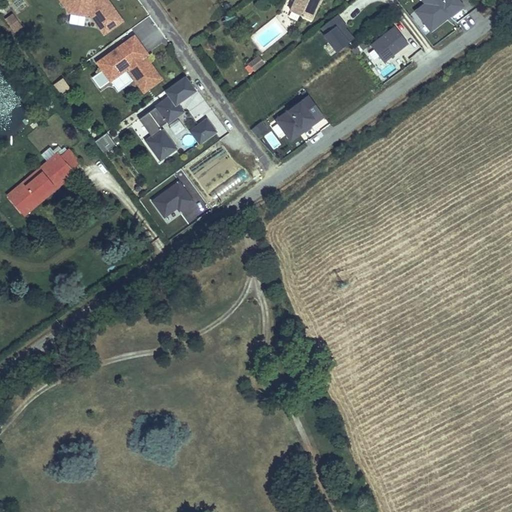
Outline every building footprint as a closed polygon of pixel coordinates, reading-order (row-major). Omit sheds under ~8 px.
[(60,0),(69,12),(71,0),(60,0)] [(122,21),(107,0),(106,0),(104,1),(103,0),(71,0),(69,12),(86,15),(89,13),(104,34),(122,21)] [(318,4),(319,0),(295,0),(290,11),(311,20),(316,8),(314,7),(316,4),(318,4)] [(419,0),(424,6),(414,13),(431,35),(465,8),(458,0),(419,0)] [(20,26),(13,16),(6,20),(14,30),(20,26)] [(322,29),(327,35),(323,38),(337,56),(355,41),(346,29),(348,27),(339,16),(322,29)] [(409,45),(414,41),(400,22),(395,26),(409,45)] [(385,64),(409,45),(395,27),(371,46),(385,64)] [(143,62),(141,58),(144,56),(147,54),(134,36),(97,63),(103,70),(110,80),(125,70),(127,68),(144,91),(161,79),(147,59),(143,62)] [(254,70),(264,62),(259,55),(249,63),(254,70)] [(300,69),(312,69),(311,58),(300,58),(300,69)] [(110,80),(103,70),(92,77),(100,88),(110,80)] [(118,91),(133,80),(125,70),(110,80),(118,91)] [(168,124),(185,111),(179,103),(197,90),(186,75),(165,90),(168,95),(155,105),(155,106),(139,118),(151,135),(144,140),(160,161),(178,148),(164,128),(162,129),(160,127),(167,122),(168,124)] [(70,90),(62,79),(56,83),(64,94),(70,90)] [(64,94),(56,83),(53,85),(61,96),(64,94)] [(304,131),(324,116),(309,95),(275,119),(286,134),(299,125),(304,131)] [(207,117),(203,111),(195,117),(199,123),(207,117)] [(199,144),(218,131),(207,117),(199,123),(189,130),(199,144)] [(251,130),(257,138),(268,128),(262,120),(251,130)] [(170,128),(175,136),(186,129),(180,121),(170,128)] [(291,140),(304,131),(299,125),(286,134),(291,140)] [(104,153),(116,145),(108,133),(96,140),(104,153)] [(56,154),(50,147),(41,154),(47,162),(56,154)] [(224,149),(206,154),(209,167),(228,162),(224,149)] [(21,211),(61,178),(64,181),(73,173),(71,170),(79,162),(69,150),(60,157),(57,153),(56,154),(47,162),(38,169),(41,173),(11,198),(21,211)] [(11,198),(41,173),(38,169),(8,195),(11,198)] [(24,214),(64,181),(61,178),(21,211),(24,214)] [(193,201),(177,180),(149,200),(162,218),(177,207),(180,211),(193,201)] [(115,263),(125,255),(120,247),(109,255),(115,263)]
